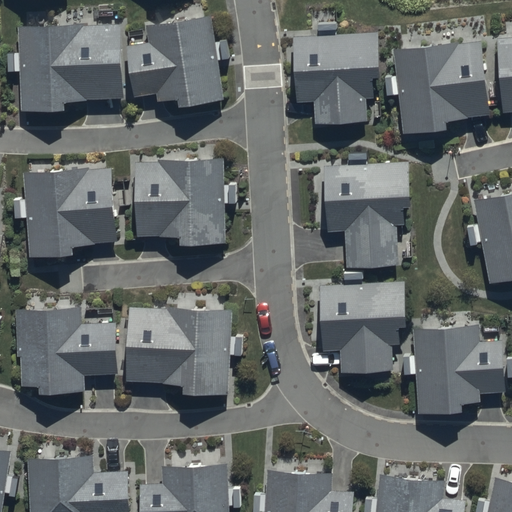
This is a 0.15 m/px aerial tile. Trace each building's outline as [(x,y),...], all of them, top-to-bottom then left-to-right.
[(224,97),(212,14),(146,24),(148,42),(128,44),(134,96),(156,91),(157,97),(178,94),(179,102),(224,97)] [(118,18),(18,22),(21,104),(66,101),(65,94),(121,92),(118,18)] [(313,96),(314,116),(367,115),(366,93),(371,93),(370,67),(378,66),(377,25),(291,29),(294,97),(313,96)] [(511,31),(492,34),(500,106),(511,104),(511,31)] [(456,34),(391,42),(402,126),(444,120),(444,113),(487,108),(479,35),(456,38),(456,34)] [(341,261),(396,258),(395,218),(400,218),(400,199),(410,198),(408,155),(320,158),(323,227),(340,227),(341,261)] [(225,238),(223,156),(134,158),(136,234),(181,233),(181,239),(225,238)] [(111,167),(25,172),(30,254),(74,249),(73,243),(116,241),(111,167)] [(511,192),(475,200),(491,279),(511,274),(511,192)] [(391,367),(389,342),(398,342),(398,324),(402,324),(402,279),(317,282),(319,349),(338,348),(339,368),(391,367)] [(229,388),(234,307),(130,302),(126,375),(184,378),(183,385),(229,388)] [(83,307),(17,309),(18,357),(21,356),(22,384),(41,384),(41,388),(85,387),(85,376),(117,376),(117,318),(95,318),(95,322),(83,322),(83,307)] [(502,391),(501,338),(478,339),(477,321),(411,323),(415,408),(459,407),(459,398),(480,397),(480,392),(502,391)] [(18,469),(5,467),(9,443),(0,441),(0,511),(5,483),(15,484),(18,469)] [(93,449),(28,452),(31,511),(131,511),(129,464),(94,466),(93,449)] [(229,511),(227,457),(164,460),(165,477),(139,478),(140,511),(229,511)] [(332,464),(267,461),(264,511),(351,511),(352,486),(331,485),(332,464)] [(376,466),(372,511),(461,511),(463,493),(440,491),(442,472),(376,466)] [(511,511),(511,474),(493,470),(483,511),(511,511)]
